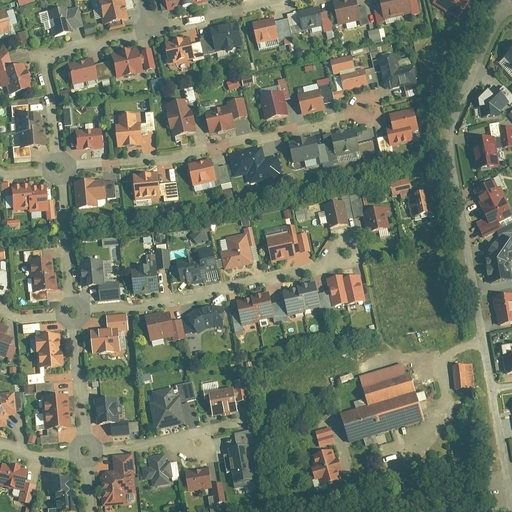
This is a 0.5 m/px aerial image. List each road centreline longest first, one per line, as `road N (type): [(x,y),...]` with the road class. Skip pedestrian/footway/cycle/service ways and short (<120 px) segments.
road 1 (residential): [(494,391),(448,139),(507,0)]
road 2 (residential): [(368,110),(179,161),(59,170)]
road 3 (residential): [(72,315),(201,298),(348,255)]
road 4 (residential): [(59,170),(44,70),(56,55),(150,29)]
road 5 (residential): [(150,29),(300,0)]
road 6 (residential): [(72,315),(59,170)]
road 7 (residential): [(87,454),(72,315)]
